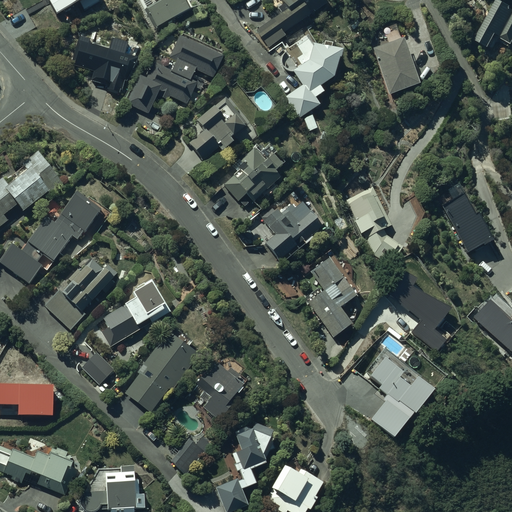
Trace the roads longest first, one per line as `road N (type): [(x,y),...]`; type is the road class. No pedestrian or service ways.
road 1 (residential): [(37,94),(175,197),(324,403)]
road 2 (track): [(324,403),(359,436),(365,457),(357,511)]
